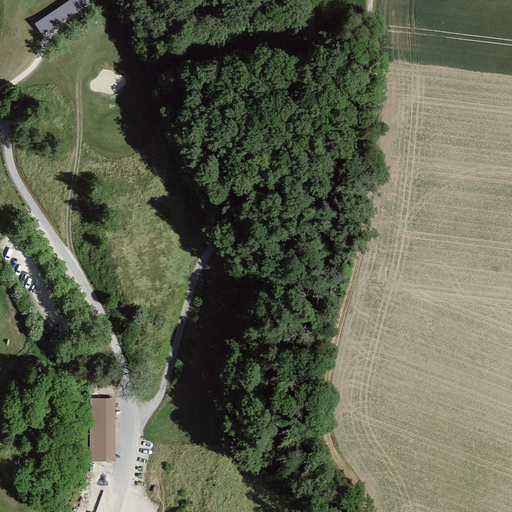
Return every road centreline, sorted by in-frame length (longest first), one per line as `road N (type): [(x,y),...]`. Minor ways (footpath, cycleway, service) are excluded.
road 1 (track): [(310,0),(293,143),(202,263),(162,390),(141,415)]
road 2 (track): [(367,0),(381,134),(352,277)]
road 3 (track): [(331,333),(312,387),(311,424),(352,511)]
